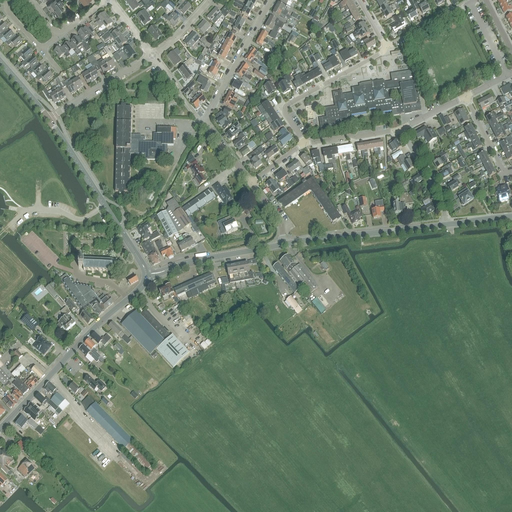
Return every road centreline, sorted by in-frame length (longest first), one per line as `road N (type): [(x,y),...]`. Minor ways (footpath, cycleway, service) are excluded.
road 1 (tertiary): [(0,428),(142,287),(145,274)]
road 2 (tertiary): [(145,274),(48,119)]
road 3 (tertiary): [(284,244),(445,223)]
road 4 (residential): [(303,143),(285,106),(387,49)]
road 5 (tertiary): [(145,274),(284,244)]
road 6 (residential): [(202,123),(270,0)]
road 7 (residential): [(48,119),(152,55)]
